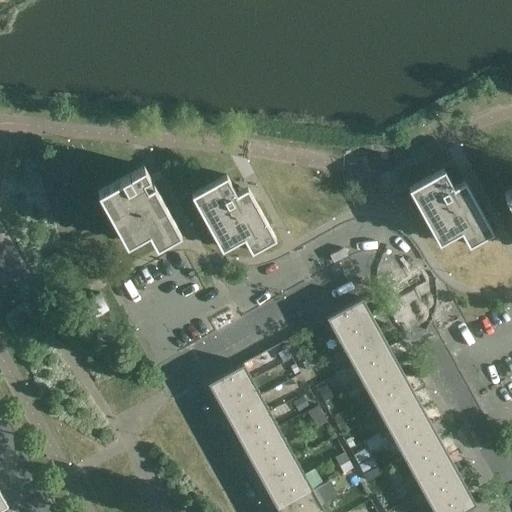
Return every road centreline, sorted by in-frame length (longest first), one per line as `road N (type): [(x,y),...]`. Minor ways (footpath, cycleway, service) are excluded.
road 1 (residential): [(246,511),(180,387),(180,368),(352,270),(374,266)]
road 2 (residential): [(504,476),(394,279),(374,266)]
